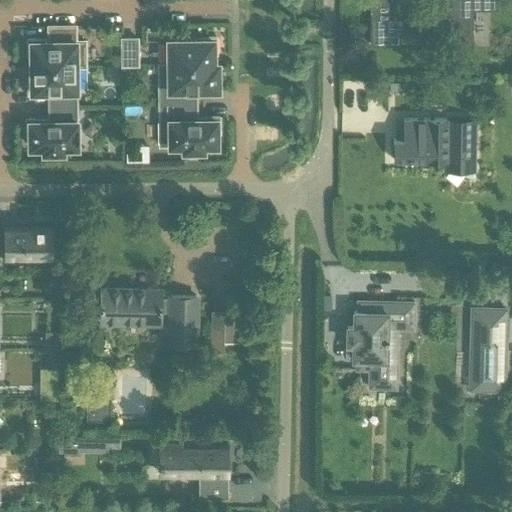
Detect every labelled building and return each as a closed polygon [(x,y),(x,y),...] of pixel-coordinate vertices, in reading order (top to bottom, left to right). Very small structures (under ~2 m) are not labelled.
[(412,0),(369,0),(370,12),(370,29),(423,29),(423,41),(433,41),(469,41),(469,12),(470,12),(470,11),(465,11),(465,5),(493,5),(492,0),(427,0),(427,2),(413,2),(412,0)] [(33,55),(33,65),(85,65),(85,40),(75,40),(75,25),(48,25),(48,40),(43,40),(43,38),(27,38),(27,55),(33,55)] [(158,63),(158,64),(217,63),(217,62),(211,62),(211,52),(216,52),(215,36),(199,36),(199,38),(168,39),(168,63),(158,63)] [(121,38),(121,41),(122,64),(137,64),(137,37),(121,38)] [(158,64),(159,104),(195,103),(195,88),(217,88),(217,63),(158,64)] [(49,90),(49,105),(76,105),(75,66),(85,65),(33,65),(33,76),(28,76),(28,92),(44,92),(44,90),(49,90)] [(195,103),(159,104),(159,145),(183,144),(183,149),(202,149),(202,144),(216,144),(216,132),(219,131),(219,116),(203,116),(203,118),(195,118),(195,103)] [(76,105),(49,105),(49,120),(42,120),(42,118),(26,118),(26,134),(29,134),(29,146),(43,146),(43,151),(62,150),(62,146),(76,145),(76,105)] [(390,146),(390,151),(393,154),(393,159),(432,160),(443,160),(446,160),(446,156),(474,157),(474,119),(446,118),(433,118),(403,118),(403,138),(395,138),(393,138),(393,143),(390,146)] [(3,231),(0,231),(0,255),(51,255),(51,225),(3,226),(3,231)] [(160,289),(100,288),(100,321),(160,321),(160,310),(170,310),(169,343),(195,344),(196,295),(170,295),(170,298),(160,298),(160,289)] [(372,368),(375,369),(395,369),(396,355),(396,337),(396,327),(396,323),(397,302),(395,301),(359,301),(358,301),(357,310),(353,310),(353,317),(353,325),(353,327),(353,342),(353,343),(352,354),(352,358),(354,358),(356,358),(356,368),(369,368),(372,368)] [(471,308),(469,389),(503,390),(505,308),(471,308)] [(209,351),(223,351),(224,309),(210,309),(209,351)] [(87,418),(110,419),(111,385),(88,384),(87,418)] [(72,437),(60,437),(60,449),(72,449),(72,437)] [(171,472),(198,472),(198,497),(227,497),(227,442),(181,442),(181,438),(158,439),(158,459),(158,472),(171,472)]
